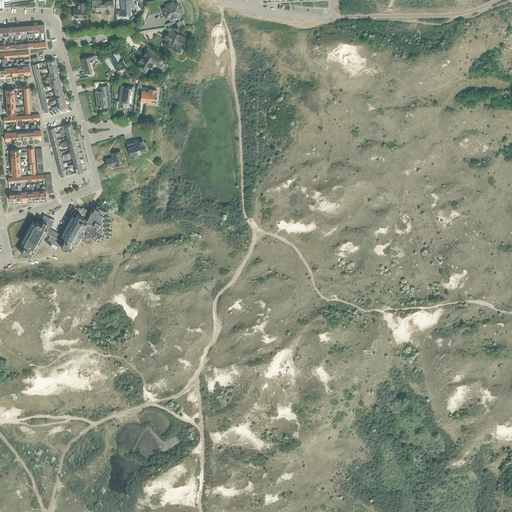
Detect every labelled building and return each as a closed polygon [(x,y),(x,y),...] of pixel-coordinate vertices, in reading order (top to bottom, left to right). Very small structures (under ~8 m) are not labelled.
[(113,0),(106,1),(106,2),(101,2),(100,0),(91,0),(92,7),(95,7),(95,9),(107,9),(107,7),(113,7),(113,0)] [(120,0),(121,10),(117,10),(118,16),(121,15),(121,16),(128,16),(128,15),(131,15),(131,9),(129,9),(129,7),(133,7),(133,8),(137,8),(137,3),(133,3),(133,2),(132,2),(132,0),(120,0)] [(167,7),(162,8),(164,13),(166,18),(171,16),(172,19),(178,17),(177,14),(181,13),(180,10),(181,9),(182,8),(181,6),(180,5),(178,5),(178,3),(175,4),(173,5),(172,2),(166,4),(167,7)] [(85,8),(85,3),(77,3),(78,9),(73,9),(74,17),(87,17),(86,8),(85,8)] [(170,28),(166,36),(165,35),(163,38),(166,40),(163,45),(165,46),(165,47),(176,52),(176,51),(178,52),(186,36),(170,28)] [(139,61),(135,68),(145,74),(149,68),(150,68),(151,67),(152,66),(151,65),(152,64),(152,62),(157,65),(158,63),(161,65),(163,60),(161,59),(162,56),(147,47),(141,57),(140,57),(138,61),(139,61)] [(104,59),(110,68),(113,66),(116,71),(124,66),(126,70),(130,67),(125,58),(122,60),(117,51),(104,59)] [(81,58),(85,74),(92,72),(91,68),(90,61),(95,59),(94,55),(81,58)] [(48,80),(48,79),(59,77),(57,71),(50,73),(49,73),(50,76),(47,77),(48,80)] [(50,85),(53,85),(60,83),(59,77),(48,79),(50,85)] [(100,91),(95,91),(95,95),(98,95),(100,105),(107,104),(107,107),(111,106),(109,90),(108,86),(106,86),(100,87),(100,91)] [(118,101),(118,106),(122,107),(126,107),(127,102),(130,103),(131,99),(132,90),(132,88),(125,87),(121,86),(119,99),(118,101)] [(142,90),(141,95),(140,100),(147,101),(147,100),(156,100),(156,96),(157,89),(149,88),(148,91),(142,90)] [(50,104),(57,102),(65,100),(64,97),(65,97),(65,96),(64,94),(63,94),(56,96),(56,99),(52,100),(52,101),(49,102),(50,104)] [(52,110),(59,108),(66,106),(65,100),(57,102),(58,105),(56,105),(56,106),(51,107),(52,110)] [(60,130),(61,132),(72,129),(71,123),(64,125),(62,126),(63,130),(60,130)] [(63,141),(63,144),(75,141),(74,135),(67,137),(68,140),(63,141)] [(146,150),(146,149),(143,140),(139,141),(139,140),(127,144),(131,159),(137,158),(135,150),(141,148),(142,151),(146,150)] [(63,156),(64,156),(78,153),(77,147),(70,148),(71,151),(68,152),(69,153),(66,154),(63,155),(63,156)] [(106,159),(108,166),(114,164),(114,165),(123,163),(120,151),(111,153),(112,157),(106,159)] [(69,168),(75,166),(81,164),(80,158),(73,160),(74,164),(69,165),(69,168)] [(51,243),(52,244),(51,246),(56,249),(57,246),(60,248),(61,246),(66,248),(66,247),(71,249),(72,245),(71,245),(73,242),(75,243),(83,229),(90,233),(89,237),(98,242),(100,239),(102,240),(104,236),(108,239),(110,235),(108,234),(109,230),(108,229),(109,226),(107,225),(109,221),(107,220),(109,217),(105,214),(107,211),(97,206),(96,208),(94,206),(92,210),(91,209),(89,212),(86,211),(87,209),(82,206),(81,208),(78,206),(77,208),(74,207),(73,210),(72,209),(70,213),(72,215),(61,235),(50,228),(54,220),(44,214),(39,222),(36,221),(35,223),(32,221),(21,242),(25,244),(20,252),(25,255),(26,254),(30,256),(33,252),(31,251),(32,249),(35,250),(45,233),(50,236),(47,240),(44,239),(43,240),(50,244),(51,243)]
